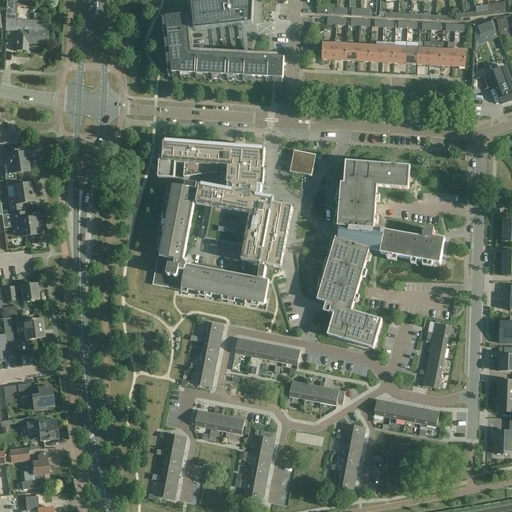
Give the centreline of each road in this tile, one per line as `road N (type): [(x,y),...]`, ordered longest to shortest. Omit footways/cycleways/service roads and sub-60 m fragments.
road 1 (residential): [(472,393),(480,136)]
road 2 (residential): [(388,384),(371,361),(233,332),(218,398)]
road 3 (residential): [(290,120),(480,136)]
road 4 (tertiary): [(112,511),(83,353)]
road 5 (tertiary): [(83,353),(96,511)]
road 6 (tertiary): [(83,353),(78,218)]
road 7 (residential): [(185,501),(188,399),(218,398)]
road 8 (residential): [(161,111),(290,120)]
road 9 (residential): [(290,120),(297,0)]
